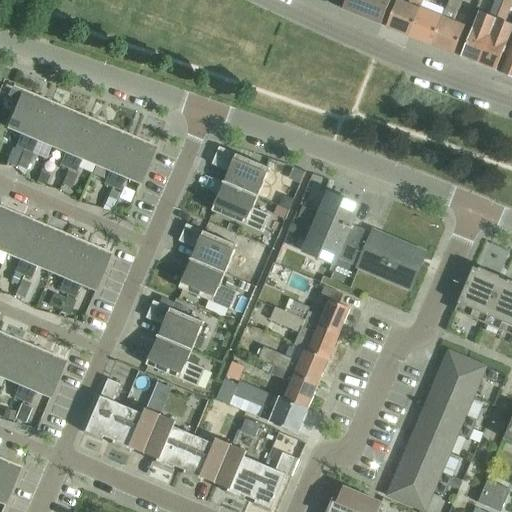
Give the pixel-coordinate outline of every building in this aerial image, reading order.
[(347,0),(344,10),(382,25),(392,0),(347,0)] [(387,28),(409,37),(424,1),(424,0),(410,0),(408,6),(394,0),(392,0),(382,25),(387,28)] [(443,18),(431,46),(454,55),(466,27),(453,21),(461,0),(450,0),(446,10),(443,18)] [(462,58),(479,65),(503,0),(495,0),(489,18),(480,14),(462,58)] [(511,0),(503,0),(479,65),(497,72),(511,33),(511,26),(504,23),(511,2),(511,0)] [(446,10),(424,1),(409,37),(431,46),(443,18),(446,10)] [(511,42),(500,73),(511,77),(511,42)] [(16,147),(24,150),(45,100),(13,86),(7,96),(17,103),(6,128),(21,134),(16,147)] [(37,141),(51,147),(67,109),(45,100),(24,150),(32,153),(37,141)] [(60,165),(68,169),(89,118),(67,109),(51,147),(65,153),(60,165)] [(81,160),(95,166),(111,128),(89,118),(68,169),(76,172),(81,160)] [(104,184),(112,187),(133,137),(111,128),(95,166),(109,172),(104,184)] [(133,137),(112,187),(120,191),(125,179),(140,185),(156,147),(133,137)] [(224,182),(224,183),(259,197),(271,169),(221,148),(213,165),(230,172),(226,182),(224,182)] [(259,197),(224,183),(224,184),(225,184),(213,212),(264,233),(271,216),(254,208),(259,197)] [(305,253),(335,265),(339,257),(359,266),(358,268),(412,290),(427,254),(354,222),(360,206),(330,194),(305,253)] [(0,251),(6,254),(22,216),(0,207),(0,206),(0,251)] [(299,219),(311,223),(315,211),(304,207),(299,219)] [(15,272),(23,276),(44,225),(22,216),(6,254),(20,260),(15,272)] [(36,267),(50,273),(66,235),(44,225),(23,276),(31,279),(36,267)] [(191,259),(191,260),(226,274),(238,246),(188,225),(180,242),(197,249),(193,259),(191,259)] [(59,291),(67,294),(88,244),(66,235),(50,273),(64,279),(59,291)] [(88,244),(67,294),(75,298),(80,285),(95,292),(111,254),(88,244)] [(226,274),(191,260),(190,261),(192,261),(180,289),(231,310),(238,293),(221,285),(226,274)] [(481,296),(490,273),(480,269),(480,270),(475,268),(465,290),(481,296)] [(490,273),(481,296),(495,302),(504,280),(500,278),(500,277),(490,273)] [(509,282),(504,280),(495,302),(509,308),(511,301),(511,281),(509,281),(509,282)] [(286,312),(340,335),(351,309),(340,304),(343,296),(325,288),(321,297),(330,300),(323,318),(310,312),(311,308),(291,300),(286,312)] [(495,302),(481,296),(465,290),(456,312),(486,324),(495,302)] [(158,336),(158,337),(193,351),(205,323),(155,302),(147,319),(164,326),(160,336),(158,336)] [(511,309),(509,308),(495,302),(486,324),(511,335),(511,309)] [(340,335),(286,312),(277,308),(271,321),(302,334),(297,347),(329,361),(340,335)] [(0,377),(5,380),(21,342),(0,332),(0,377)] [(193,351),(158,337),(157,338),(159,338),(147,366),(198,387),(205,370),(188,362),(193,351)] [(14,398),(22,401),(43,351),(21,342),(5,380),(19,385),(14,398)] [(296,347),(291,345),(286,357),(265,348),(260,361),(275,367),(319,386),(329,361),(297,347),(296,347)] [(43,351),(22,401),(30,405),(35,392),(50,399),(66,361),(43,351)] [(450,352),(437,382),(474,397),(482,378),(494,383),(498,373),(487,368),(450,352)] [(228,376),(240,382),(246,368),(234,363),(228,376)] [(275,367),(271,375),(286,381),(279,398),(281,399),(308,411),(319,386),(275,367)] [(105,437),(110,439),(124,406),(113,402),(121,385),(109,380),(101,398),(102,398),(87,433),(86,435),(103,442),(105,437)] [(437,382),(425,410),(473,431),(478,421),(466,416),(474,397),(437,382)] [(270,395),(261,418),(272,422),(298,434),(308,411),(281,399),(281,400),(270,395)] [(133,449),(146,454),(162,416),(147,410),(145,415),(124,406),(110,439),(115,442),(113,446),(131,453),(133,449)] [(425,410),(413,439),(450,455),(458,435),(470,440),(473,431),(425,410)] [(176,467),(181,469),(195,436),(174,428),(177,422),(162,416),(146,454),(159,460),(157,464),(174,472),(176,467)] [(204,479),(216,484),(233,446),(218,439),(216,445),(195,436),(181,469),(186,471),(184,476),(202,483),(204,479)] [(413,439),(401,468),(449,488),(454,478),(442,473),(450,455),(413,439)] [(247,497),(252,499),(266,466),(245,457),(247,452),(233,446),(216,484),(230,490),(228,494),(245,501),(247,497)] [(266,466),(252,499),(257,501),(255,506),(270,511),(272,511),(273,511),(287,477),(288,477),(295,458),(284,453),(276,471),(266,466)] [(0,458),(0,503),(5,505),(21,467),(0,458)] [(449,488),(401,468),(389,496),(426,511),(434,492),(446,496),(449,488)] [(488,481),(479,503),(499,511),(501,511),(511,490),(488,481)] [(379,511),(383,504),(344,488),(339,502),(334,500),(328,511),(379,511)] [(443,502),(438,511),(450,511),(453,506),(443,502)]
